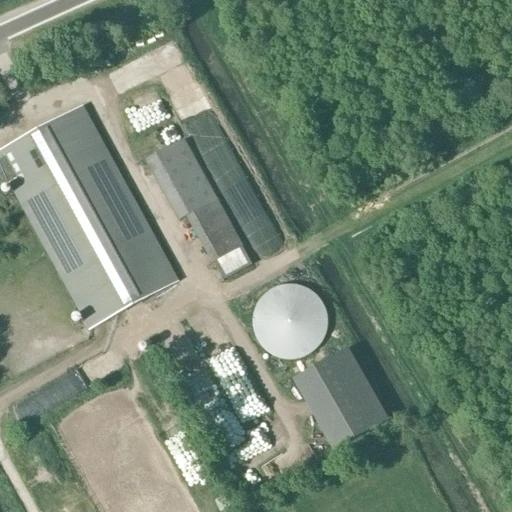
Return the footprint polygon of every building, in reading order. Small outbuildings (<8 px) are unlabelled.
[(173,42),(109,73),(121,96),(185,64),(173,42)] [(90,331),(178,283),(82,108),(0,152),(0,188),(9,183),(90,331)] [(213,264),(222,259),(230,273),(251,262),(243,248),(242,248),(216,201),(218,200),(185,141),(146,162),(179,222),(187,217),(213,264)] [(264,298),(261,301),(258,305),(256,309),(254,313),(252,318),(252,322),(252,328),(252,333),(254,338),(257,344),(260,349),(265,353),(269,357),(274,359),(279,361),(285,362),(291,362),(296,362),(301,360),(307,358),(311,355),(314,352),(318,349),(320,346),(322,342),(324,338),(325,334),(326,328),(326,325),(326,320),(325,315),(323,309),(320,305),(318,302),(314,298),(312,296),(309,294),(305,292),(302,291),(299,289),(295,289),(292,288),(288,288),(285,288),(281,289),(277,290),(272,292),(268,295),(264,298)] [(389,424),(348,350),(293,381),(333,454),(389,424)]
